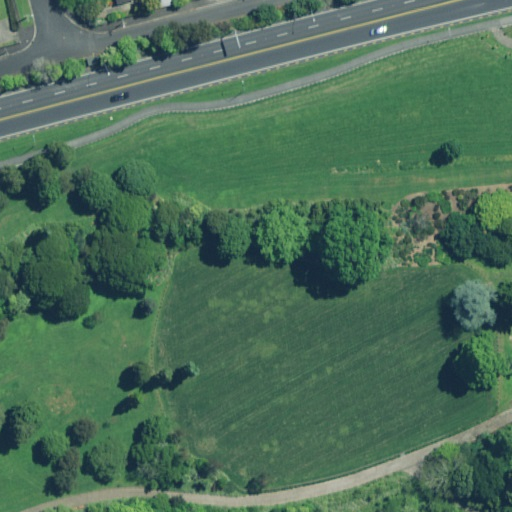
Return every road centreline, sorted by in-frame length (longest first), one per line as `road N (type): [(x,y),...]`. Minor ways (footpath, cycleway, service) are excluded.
road 1 (trunk): [(0,119),(452,0)]
road 2 (residential): [(266,0),(59,52)]
